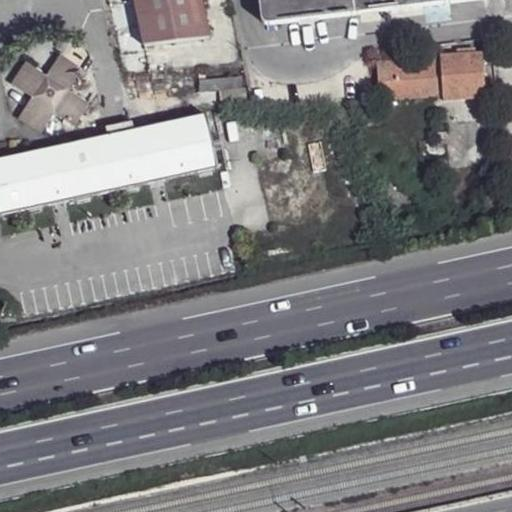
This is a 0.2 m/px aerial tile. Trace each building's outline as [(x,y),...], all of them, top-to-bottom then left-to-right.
[(133,0),(143,47),(212,39),(203,0),(133,0)] [(259,0),(261,18),(261,21),(262,22),(264,24),(266,25),(268,25),(271,25),(480,0),(259,0)] [(376,63),(379,111),(393,110),(392,101),(443,97),(443,101),(485,98),(483,54),(440,57),(441,59),(376,63)] [(33,99),(19,120),(40,133),(54,112),(75,127),(90,105),(68,91),(82,70),(61,56),(47,78),(26,63),(12,84),(33,99)] [(0,161),(0,218),(219,170),(208,116),(135,131),(133,123),(106,129),(108,137),(0,161)]
